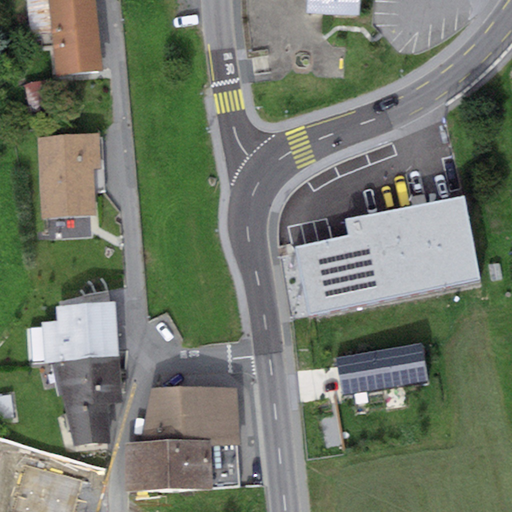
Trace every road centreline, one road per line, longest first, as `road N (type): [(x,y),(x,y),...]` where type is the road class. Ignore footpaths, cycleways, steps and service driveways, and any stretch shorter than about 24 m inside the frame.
road 1 (residential): [(139,354),(109,0)]
road 2 (primary): [(511,14),(478,53),(418,99),(284,155),(262,175),(250,209)]
road 3 (residential): [(250,209),(221,0)]
road 4 (residential): [(118,511),(139,354)]
road 5 (primary): [(287,511),(271,358)]
road 6 (primary): [(271,358),(250,209)]
road 7 (residential): [(271,358),(139,354)]
